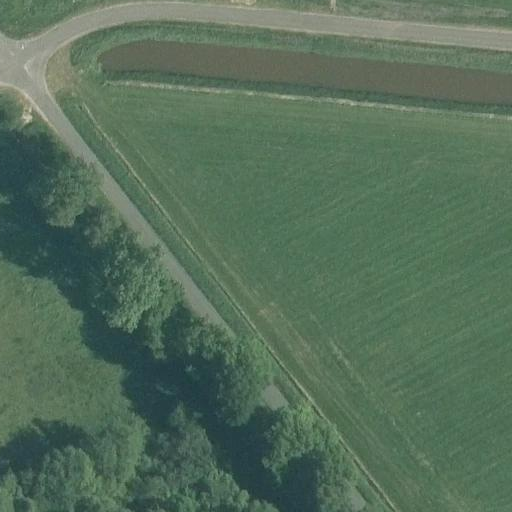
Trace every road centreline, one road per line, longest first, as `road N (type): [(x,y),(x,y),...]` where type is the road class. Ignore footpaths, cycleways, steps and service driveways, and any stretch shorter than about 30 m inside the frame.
road 1 (unclassified): [(362,511),(12,65)]
road 2 (unclassified): [(511,42),(173,11),(102,20),(12,65)]
